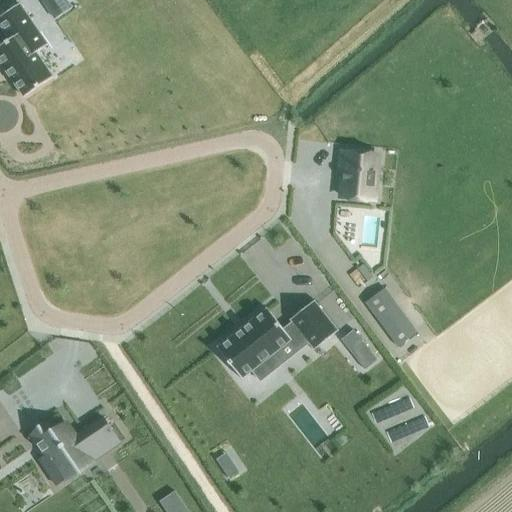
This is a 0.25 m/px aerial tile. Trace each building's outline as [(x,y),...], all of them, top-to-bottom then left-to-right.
[(36,54),(47,46),(19,5),(0,17),(0,25),(10,40),(0,46),(0,63),(23,98),(52,78),(36,54)] [(373,202),(377,158),(341,154),(339,173),(343,173),(341,199),(373,202)] [(270,351),(303,325),(317,342),(340,325),(316,294),(293,312),(296,315),(286,323),(270,302),(220,340),(244,371),(255,362),(264,372),(278,361),(270,351)] [(377,295),(365,304),(398,347),(417,332),(410,322),(402,328),(377,295)] [(353,331),(341,341),(351,354),(363,344),(353,331)] [(48,425),(32,437),(38,445),(43,452),(45,456),(39,461),(56,486),(62,482),(94,460),(119,443),(102,418),(77,435),(75,437),(66,424),(53,433),(48,425)] [(226,454),(216,460),(228,480),(239,473),(226,454)]
